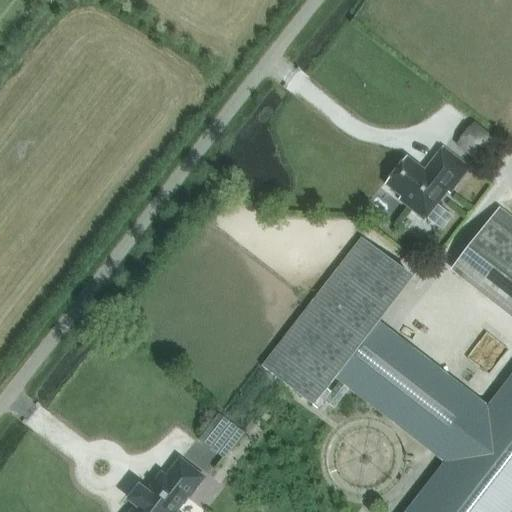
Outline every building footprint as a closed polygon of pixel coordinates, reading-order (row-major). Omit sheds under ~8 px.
[(483,120),(463,142),(482,160),(502,138),(483,120)] [(403,198),(401,201),(425,220),(450,188),(452,190),(469,168),(443,148),(425,172),(408,159),(387,186),(403,198)] [(511,210),(507,207),(461,270),(511,307),(511,210)] [(511,511),(511,382),(489,413),(375,325),(412,278),(364,241),(265,369),(312,405),(336,374),(450,462),(411,511),(511,511)] [(227,411),(207,437),(232,456),(252,430),(227,411)] [(175,511),(187,497),(188,498),(203,478),(180,460),(166,479),(162,475),(147,494),(145,492),(135,505),(137,507),(133,511),(175,511)]
